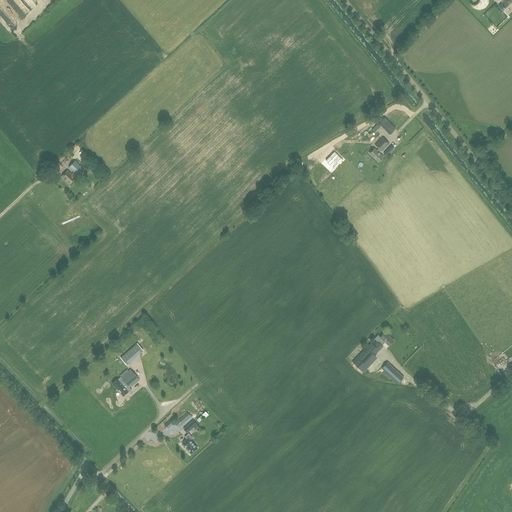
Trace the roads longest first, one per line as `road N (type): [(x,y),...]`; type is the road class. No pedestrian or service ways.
road 1 (unclassified): [(511,204),(344,0)]
road 2 (unclassified): [(87,464),(0,372)]
